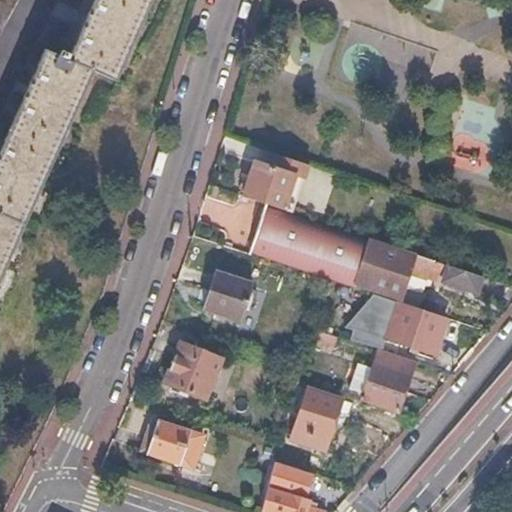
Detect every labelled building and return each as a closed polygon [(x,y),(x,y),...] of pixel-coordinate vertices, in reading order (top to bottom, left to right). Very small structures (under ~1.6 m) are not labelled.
[(0,281),(93,72),(116,81),(151,0),(93,0),(81,29),(68,59),(45,51),(31,83),(0,152),(0,281)] [(0,0),(0,26),(13,0),(0,0)] [(311,168),(276,156),(271,168),(255,162),(243,197),(265,205),(295,215),(311,168)] [(295,215),(265,205),(248,255),(353,290),(353,285),(402,301),(403,297),(417,257),(295,215)] [(480,279),(417,257),(403,297),(412,300),(419,275),(476,294),(478,286),(480,279)] [(253,285),(212,272),(200,307),(241,321),(253,285)] [(391,302),(359,292),(344,339),(376,350),(379,339),(390,305),(391,302)] [(445,323),(390,305),(379,339),(434,357),(440,340),(445,323)] [(337,338),(315,330),(312,340),(333,347),(337,338)] [(221,359),(178,342),(162,385),(205,401),(221,359)] [(413,363),(378,351),(371,368),(355,363),(347,389),(362,394),(360,399),(396,412),(402,395),(409,377),(413,363)] [(351,406),(305,391),(289,442),(322,453),(327,437),(334,418),(346,421),(351,406)] [(189,434),(154,421),(150,430),(147,429),(138,453),(177,467),(189,434)] [(305,473),(275,463),(259,510),(263,511),(321,511),(316,510),(310,509),(312,503),(297,498),(305,473)]
